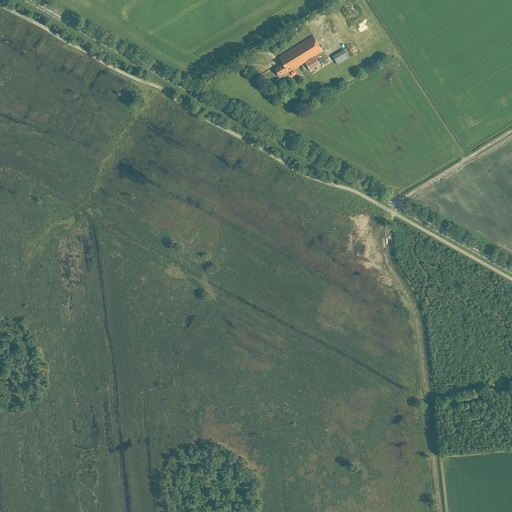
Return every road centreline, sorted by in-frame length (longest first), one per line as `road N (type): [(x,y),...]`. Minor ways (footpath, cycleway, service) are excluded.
road 1 (primary): [(511,267),(28,0)]
road 2 (track): [(390,229),(391,265),(416,316),(439,511)]
road 3 (track): [(423,319),(445,511)]
